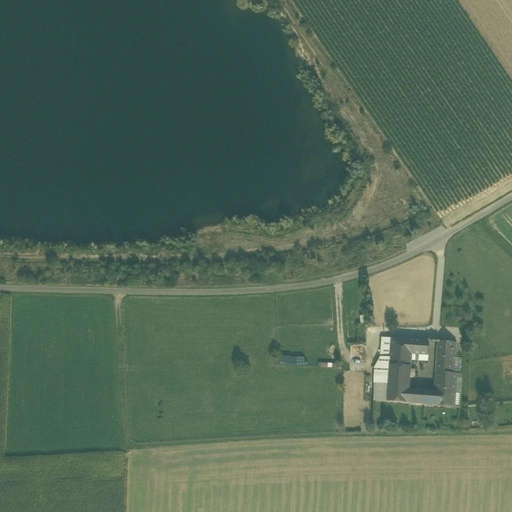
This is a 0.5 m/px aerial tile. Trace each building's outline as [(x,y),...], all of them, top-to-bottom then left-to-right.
[(382,338),(380,358),(391,359),(392,339),(382,338)] [(413,340),(392,339),(391,359),(388,403),(408,404),(409,390),(411,361),(412,355),(413,340)] [(429,342),(413,340),(412,355),(428,356),(429,342)] [(439,342),(437,373),(452,374),(453,359),(454,344),(439,342)] [(388,403),(391,359),(380,358),(374,369),(374,402),(388,403)] [(452,374),(456,375),(461,375),(462,360),(453,359),(452,374)] [(456,375),(452,374),(437,373),(435,394),(425,393),(424,405),(454,408),(456,375)] [(456,375),(454,408),(461,408),(463,375),(461,375),(456,375)] [(425,392),(409,390),(408,404),(424,405),(425,393),(425,392)]
